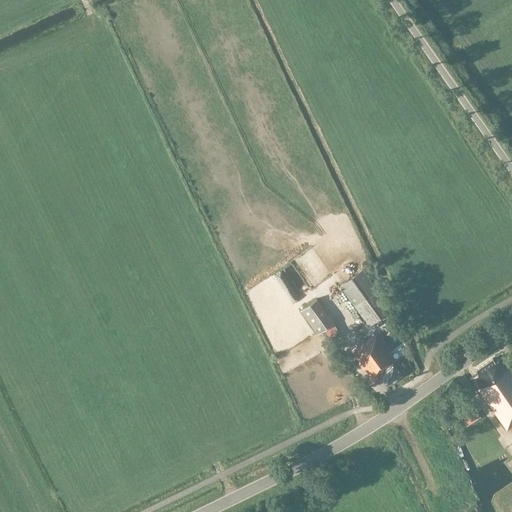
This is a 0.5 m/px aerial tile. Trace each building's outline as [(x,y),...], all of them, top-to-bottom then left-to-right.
[(390,310),(368,278),(362,270),(340,287),(368,326),(372,324),(382,337),(395,327),(385,313),(390,310)] [(317,335),(323,330),(330,340),(339,335),(332,324),(333,322),(316,299),(299,311),(317,335)] [(375,333),(351,351),(371,379),(378,374),(386,386),(402,374),(393,363),(396,361),(375,333)] [(478,373),(470,378),(506,430),(511,426),(511,370),(502,356),(495,361),(493,358),(476,370),(478,373)] [(466,426),(480,417),(471,403),(457,412),(466,426)] [(471,497),(464,500),(467,506),(474,503),(471,497)]
